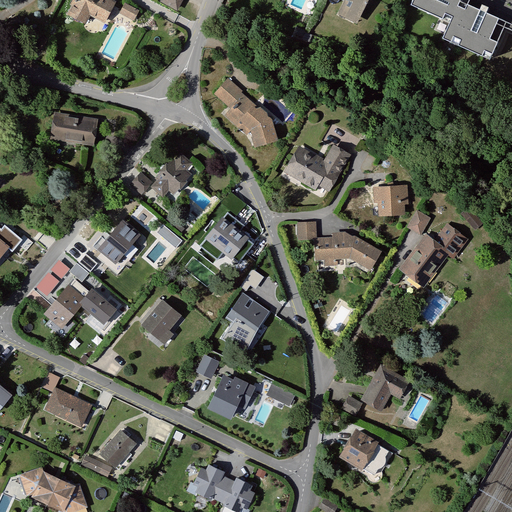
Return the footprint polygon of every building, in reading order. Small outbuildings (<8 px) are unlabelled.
[(74,0),(67,14),(85,24),(90,15),(107,24),(118,3),(112,0),(74,0)] [(160,0),(160,1),(177,11),(183,0),(160,0)] [(360,19),(370,0),(345,0),(341,8),(360,19)] [(511,23),(465,5),(467,0),(412,0),(409,8),(446,22),(438,43),(488,62),(502,26),(511,29),(511,23)] [(125,2),(120,13),(135,21),(141,10),(125,2)] [(238,92),(226,80),(215,91),(228,103),(238,92)] [(273,115),(244,95),(225,115),(247,134),(253,128),(254,146),(278,140),(273,115)] [(105,118),(57,109),(51,136),(99,145),(105,118)] [(328,200),(355,150),(333,138),(324,155),(298,141),(280,173),(328,200)] [(198,168),(180,153),(155,181),(174,197),(198,168)] [(142,169),(131,182),(142,193),(154,180),(142,169)] [(385,174),(372,175),(374,216),(405,214),(403,185),(386,186),(385,174)] [(223,199),(237,212),(247,202),(233,189),(223,199)] [(483,224),(470,208),(462,214),(475,230),(483,224)] [(245,225),(228,211),(201,245),(219,259),(225,251),(240,263),(256,243),(240,231),(245,225)] [(430,218),(416,211),(408,228),(421,235),(430,218)] [(139,232),(122,219),(99,247),(116,261),(139,232)] [(0,256),(8,248),(14,252),(25,239),(4,222),(1,225),(0,224),(0,256)] [(316,223),(298,224),(298,237),(316,237),(316,223)] [(400,271),(424,289),(450,254),(455,258),(469,239),(448,223),(434,241),(426,235),(400,271)] [(371,271),(383,253),(353,234),(316,237),(317,260),(349,258),(371,271)] [(51,268),(62,277),(71,266),(61,257),(51,268)] [(85,278),(91,269),(77,261),(72,270),(85,278)] [(252,291),(264,274),(254,267),(242,284),(252,291)] [(37,285),(47,294),(61,279),(51,270),(37,285)] [(89,291),(74,278),(44,313),(62,328),(81,305),(104,324),(118,308),(93,287),(89,291)] [(249,340),(270,309),(254,299),(251,303),(239,294),(224,317),(231,322),(228,326),(249,340)] [(181,314),(163,298),(141,323),(165,343),(174,333),(169,328),(181,314)] [(217,362),(204,356),(197,370),(209,376),(217,362)] [(399,398),(409,380),(379,364),(360,398),(381,409),(390,393),(399,398)] [(255,387),(226,373),(211,405),(233,416),(239,404),(246,407),(255,387)] [(0,409),(13,391),(0,381),(0,409)] [(272,385),(269,392),(286,400),(290,392),(272,385)] [(94,404),(55,386),(44,410),(83,427),(94,404)] [(362,404),(348,396),(341,409),(355,417),(362,404)] [(368,470),(384,441),(354,425),(339,454),(368,470)] [(136,443),(119,430),(99,454),(116,467),(136,443)] [(107,473),(111,465),(89,454),(85,462),(107,473)] [(246,511),(257,491),(201,466),(190,490),(239,511),(246,511)] [(79,484),(39,468),(20,476),(30,496),(64,511),(68,511),(87,505),(79,484)]
